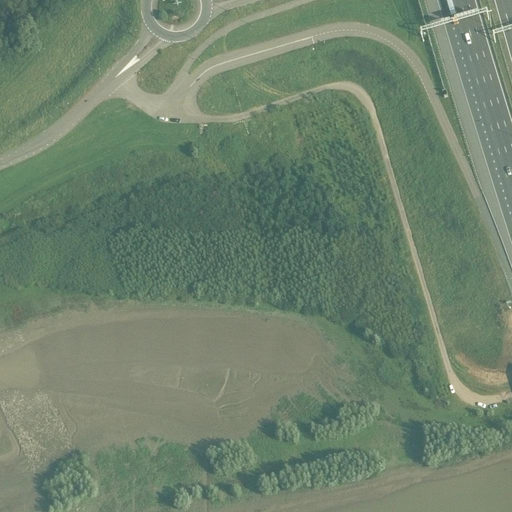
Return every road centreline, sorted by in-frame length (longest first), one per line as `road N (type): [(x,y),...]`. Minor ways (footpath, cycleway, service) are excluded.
road 1 (unclassified): [(112,80),(167,111),(216,64),(342,28),(393,40),(419,68),(511,282)]
road 2 (motorway): [(459,0),(511,173)]
road 3 (tertiary): [(0,164),(40,144),(112,80)]
